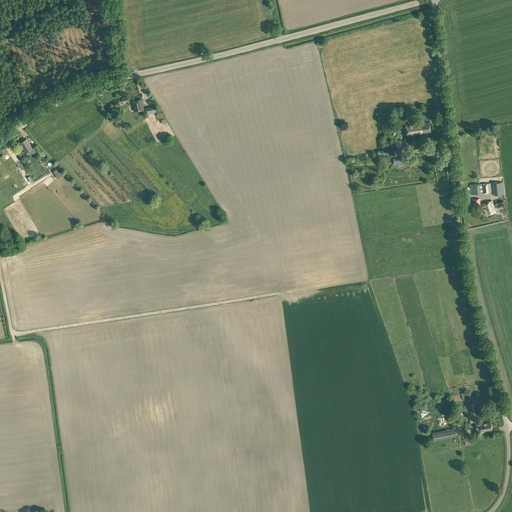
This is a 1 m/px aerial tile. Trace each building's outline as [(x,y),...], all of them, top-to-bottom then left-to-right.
[(132,101),(134,111),(144,109),(141,99),(132,101)] [(406,124),(408,136),(423,134),(423,132),(431,131),(429,122),(421,123),(421,121),(406,124)] [(20,143),(26,152),(33,148),(26,139),(20,143)] [(33,148),(37,154),(39,153),(41,156),(45,153),(43,150),(42,152),(37,145),(33,148)] [(392,156),(394,168),(410,165),(407,153),(392,156)] [(504,194),(503,182),(492,183),(493,195),(503,194),(503,199),(506,198),(505,194),(504,194)] [(491,193),(491,183),(470,185),(470,194),(491,193)] [(482,205),(486,215),(495,212),(492,201),(482,205)] [(469,407),(471,417),(479,416),(477,406),(469,407)] [(476,425),(477,429),(481,428),(481,431),(492,430),(491,422),(480,424),(476,425)] [(454,428),(432,433),(434,441),(455,436),(454,428)]
